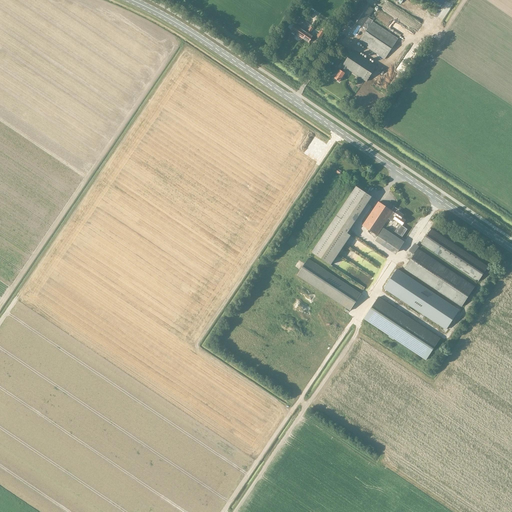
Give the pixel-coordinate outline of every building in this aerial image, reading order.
[(362,2),(350,19),(366,30),(372,21),(368,18),(374,10),(362,2)] [(412,33),(417,23),(404,17),(402,22),(408,25),(407,29),(410,30),(410,31),(412,33)] [(312,20),(306,18),(303,26),(306,27),(308,23),(311,24),(312,20)] [(290,31),(297,35),(301,28),(297,26),(301,20),(298,19),(294,25),(291,23),(288,28),(291,30),(290,31)] [(385,59),(398,38),(372,21),(366,30),(358,42),(385,59)] [(303,39),(309,43),(313,36),(309,34),(313,28),(310,27),(307,32),(303,39)] [(307,32),(301,28),(297,35),(303,39),(307,32)] [(366,82),(377,66),(353,50),(342,66),(343,67),(341,71),(340,70),(334,79),(339,82),(345,73),(344,73),(347,69),(366,82)] [(330,265),(350,236),(345,232),(370,196),(356,187),(312,253),(330,265)] [(395,214),(391,211),(378,202),(362,225),(377,235),(388,219),(392,222),(394,220),(400,224),(394,232),(402,237),(408,229),(402,225),(405,220),(402,218),(404,215),(397,211),(395,214)] [(383,228),(377,238),(397,252),(404,242),(383,228)] [(431,229),(421,244),(478,282),(488,267),(431,229)] [(292,237),(289,244),(295,247),(298,240),(292,237)] [(410,248),(414,250),(418,243),(414,241),(410,248)] [(461,307),(475,287),(418,249),(405,269),(461,307)] [(350,311),(361,294),(308,259),(297,276),(350,311)] [(397,270),(384,289),(446,330),(459,311),(397,270)] [(364,319),(426,360),(440,339),(378,297),(364,319)]
